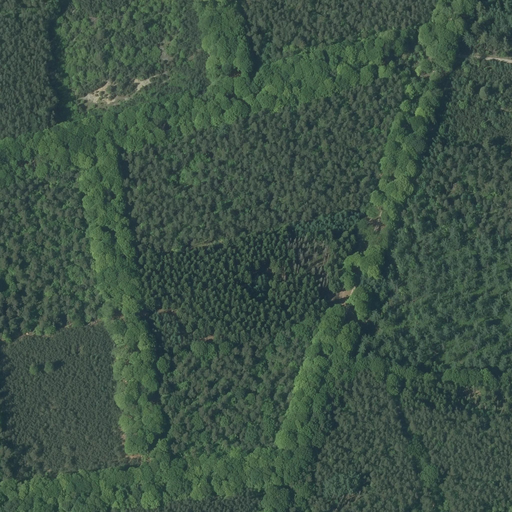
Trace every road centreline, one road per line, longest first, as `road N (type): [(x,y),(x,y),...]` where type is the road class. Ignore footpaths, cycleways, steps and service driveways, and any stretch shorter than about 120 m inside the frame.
road 1 (track): [(458,0),(276,511)]
road 2 (track): [(271,511),(448,0)]
road 3 (track): [(289,470),(0,508)]
road 4 (track): [(322,371),(511,383)]
